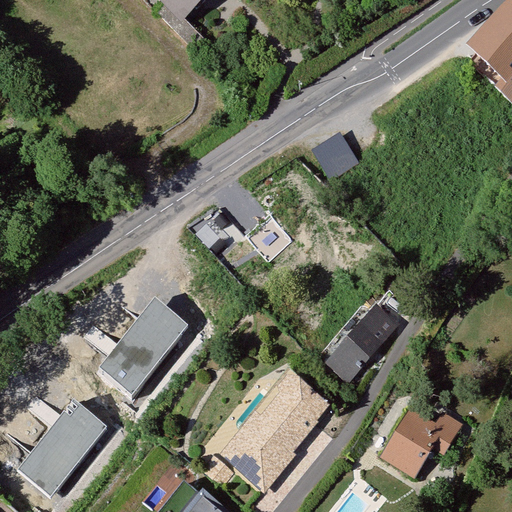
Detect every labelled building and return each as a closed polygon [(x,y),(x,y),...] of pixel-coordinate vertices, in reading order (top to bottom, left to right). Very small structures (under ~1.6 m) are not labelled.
[(153,0),(166,13),(160,18),(176,35),(185,26),(177,18),(188,9),(192,14),(203,4),(199,0),(153,0)] [(511,8),(467,56),(490,79),(511,100),(511,8)] [(338,138),(313,154),(328,179),(353,163),(338,138)] [(264,221),(239,244),(263,268),(287,245),(264,221)] [(385,301),(374,313),(393,329),(404,316),(385,301)] [(369,318),(329,363),(337,370),(329,379),(339,389),(349,378),(351,380),(356,374),(354,372),(388,334),(369,318)] [(304,430),(317,414),(292,393),(281,391),(274,400),(278,410),(279,410),(254,439),(231,467),(239,474),(234,479),(256,497),(275,474),(272,472),(277,467),(278,468),(284,462),(282,460),(306,431),(304,430)] [(274,400),(219,466),(234,479),(239,474),(231,467),(254,439),(279,410),(278,410),(274,400)] [(429,428),(404,413),(376,458),(402,472),(412,454),(419,458),(427,446),(437,452),(452,426),(436,416),(429,428)] [(176,491),(158,511),(169,511),(182,496),(176,491)] [(201,511),(182,496),(169,511),(201,511)]
